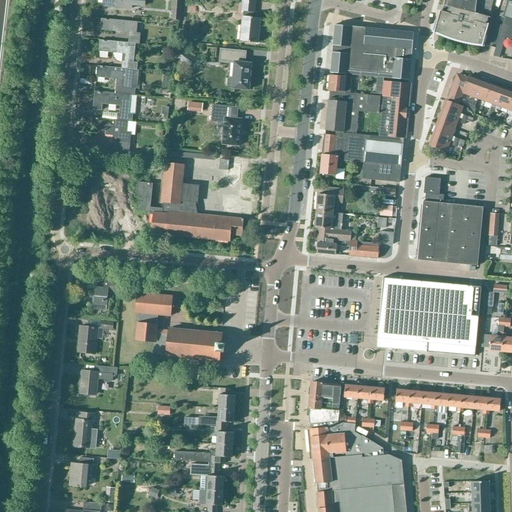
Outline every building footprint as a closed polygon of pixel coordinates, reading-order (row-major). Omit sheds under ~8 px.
[(132,6),(145,7),(145,0),(102,0),(102,7),(125,9),(132,9),(132,6)] [(172,0),(171,20),(180,20),(181,0),(172,0)] [(240,43),(257,45),(259,20),(253,19),(253,14),(255,14),(256,2),(241,0),(240,12),(243,12),(240,43)] [(442,0),(434,33),(483,46),(489,25),(487,25),(488,18),(490,19),(495,0),(442,0)] [(511,0),(509,0),(498,38),(511,41),(511,0)] [(128,43),(136,44),(140,45),(141,34),(137,34),(138,23),(102,20),(101,31),(113,32),(113,30),(116,30),(116,32),(129,34),(128,43)] [(496,24),(491,44),(496,45),(501,26),(496,24)] [(414,32),(335,25),(334,30),(330,73),(409,80),(414,32)] [(121,69),(133,70),(137,71),(138,63),(134,63),(136,44),(128,43),(100,41),(99,52),(110,53),(110,51),(114,52),(114,54),(114,57),(117,61),(121,62),(122,62),(121,69)] [(178,58),(189,66),(195,58),(185,50),(178,58)] [(249,82),(250,74),(249,74),(250,66),(250,65),(249,65),(240,64),(240,60),(241,52),(219,50),(218,63),(234,64),(232,80),(228,79),(226,81),(226,86),(227,88),(232,88),(231,90),(248,91),(248,90),(248,82),(249,82)] [(97,66),(96,78),(107,79),(108,77),(111,78),(111,80),(115,80),(115,87),(119,88),(119,95),(131,96),(135,97),(135,89),(131,89),(133,70),(121,69),(97,66)] [(461,94),(467,77),(457,74),(455,75),(446,101),(458,105),(462,94),(461,94)] [(344,93),(350,94),(351,77),(330,75),(328,92),(331,92),(344,93)] [(473,98),(480,80),(472,77),(471,78),(467,77),(461,94),(462,94),(473,98)] [(471,105),(470,107),(470,108),(474,114),(476,110),(475,108),(475,107),(474,106),(476,102),(477,102),(478,100),(485,103),(491,86),(488,84),(488,83),(480,80),(473,98),(472,101),(471,105)] [(369,136),(368,142),(378,143),(403,145),(403,139),(408,84),(384,82),(383,87),(382,97),(378,137),(369,136)] [(491,86),(485,103),(492,105),(491,108),(491,107),(489,112),(493,113),(495,109),(503,88),(495,85),(495,87),(491,86)] [(376,86),(375,96),(380,97),(382,97),(383,87),(376,86)] [(503,88),(495,109),(499,110),(500,111),(501,108),(507,111),(511,97),(511,93),(510,93),(511,91),(503,88)] [(375,96),(350,94),(344,93),(331,92),(330,102),(328,101),(325,130),(356,133),(358,113),(378,115),(380,97),(375,96)] [(95,93),(93,110),(102,111),(103,105),(106,105),(106,103),(109,104),(109,106),(120,107),(119,114),(117,114),(116,121),(128,122),(132,123),(133,115),(135,115),(137,97),(135,97),(131,96),(119,95),(114,95),(95,93)] [(443,104),(440,111),(458,118),(461,119),(462,115),(460,113),(462,107),(458,105),(446,101),(445,104),(443,104)] [(239,148),(241,121),(225,120),(226,109),(212,107),(211,123),(224,124),(222,146),(239,148)] [(440,111),(437,119),(439,120),(438,124),(454,130),(458,118),(440,111)] [(92,118),(91,130),(104,131),(104,137),(114,138),(114,142),(115,142),(114,151),(129,152),(131,135),(135,135),(136,123),(132,123),(128,122),(116,121),(92,118)] [(435,126),(432,134),(453,142),(457,143),(463,146),(464,142),(454,138),(452,136),(454,130),(438,124),(436,127),(435,126)] [(341,162),(363,164),(366,136),(335,133),(335,136),(324,135),(322,155),(321,155),(319,175),(335,176),(335,179),(342,180),(343,170),(341,170),(341,162)] [(432,134),(429,142),(431,143),(429,147),(446,152),(449,145),(451,146),(453,142),(432,134)] [(363,164),(362,179),(399,183),(403,145),(368,142),(369,136),(366,136),(363,164)] [(219,170),(228,170),(229,160),(220,159),(219,170)] [(199,186),(183,185),(185,165),(165,163),(161,203),(163,203),(163,209),(150,208),(153,184),(138,183),(136,197),(141,198),(140,212),(153,213),(151,234),(230,242),(231,235),(242,236),(243,219),(193,215),(194,203),(197,203),(199,186)] [(422,201),(442,203),(443,195),(439,194),(441,179),(425,177),(423,193),(425,193),(425,201),(422,201)] [(383,196),(395,197),(395,189),(384,188),(383,196)] [(318,195),(316,212),(332,214),(332,213),(337,214),(338,204),(342,204),(344,191),(326,189),(326,196),(318,195)] [(443,204),(442,203),(422,201),(416,260),(477,266),(483,208),(443,204)] [(380,215),(392,216),(393,206),(381,205),(380,215)] [(316,212),(315,228),(319,228),(318,239),(334,240),(350,242),(351,242),(356,242),(356,236),(351,235),(352,232),(341,231),(343,214),(337,214),(332,213),(332,214),(316,212)] [(489,236),(488,246),(497,246),(497,237),(498,219),(498,215),(490,215),(490,219),(489,236)] [(378,218),(377,228),(386,228),(386,223),(386,219),(379,218),(378,218)] [(381,241),(394,243),(395,230),(382,229),(381,241)] [(334,240),(318,239),(316,254),(336,256),(337,245),(333,245),(334,240)] [(350,242),(349,256),(358,257),(359,246),(366,246),(366,243),(356,242),(351,242),(350,242)] [(359,246),(358,257),(378,259),(379,245),(366,243),(366,246),(359,246)] [(511,261),(511,249),(500,248),(499,260),(511,261)] [(192,277),(183,276),(181,276),(180,284),(192,285),(192,277)] [(121,279),(115,278),(104,278),(103,288),(95,288),(93,309),(106,309),(108,293),(120,294),(121,279)] [(383,278),(377,347),(384,348),(475,356),(481,287),(383,278)] [(494,284),(493,292),(506,294),(507,286),(494,284)] [(182,331),(169,330),(169,332),(156,331),(158,315),(171,317),(173,297),(137,294),(135,313),(139,314),(136,341),(155,342),(154,354),(186,357),(186,359),(188,359),(188,358),(193,358),(192,360),(194,360),(194,358),(199,359),(199,360),(201,360),(201,359),(206,359),(206,361),(208,361),(208,359),(212,360),(212,362),(214,362),(214,360),(218,360),(218,362),(219,362),(220,353),(225,353),(226,345),(221,344),(222,334),(220,333),(220,335),(216,335),(216,333),(215,333),(215,335),(210,334),(210,332),(208,332),(208,334),(204,334),(204,332),(202,332),(202,333),(196,333),(196,331),(195,331),(195,333),(190,332),(190,331),(188,330),(188,332),(183,331),(183,330),(182,330),(182,331)] [(113,324),(100,323),(99,330),(113,331),(113,324)] [(483,336),(482,349),(490,349),(490,351),(502,352),(503,333),(504,327),(498,327),(497,337),(483,336)] [(77,354),(95,356),(97,330),(80,328),(77,354)] [(502,352),(511,353),(511,338),(506,338),(506,334),(503,333),(502,352)] [(116,376),(117,371),(118,368),(95,365),(95,370),(82,370),(82,374),(79,396),(93,397),(93,396),(97,396),(98,379),(113,380),(113,375),(116,376)] [(310,418),(310,425),(337,422),(339,400),(341,388),(334,388),(334,386),(311,383),(308,411),(309,411),(309,417),(310,418)] [(345,386),(344,398),(354,399),(354,401),(357,401),(357,399),(358,387),(345,386)] [(371,388),(358,387),(357,399),(363,400),(363,403),(366,404),(370,405),(371,388)] [(371,388),(370,405),(373,405),(373,401),(383,401),(384,390),(371,388)] [(218,410),(234,411),(235,397),(229,397),(229,390),(222,390),(221,396),(219,396),(218,410)] [(405,408),(408,408),(409,392),(396,391),(395,402),(405,403),(405,408)] [(422,393),(409,392),(408,408),(410,408),(411,404),(421,405),(422,393)] [(422,393),(421,405),(432,406),(431,410),(434,410),(435,394),(422,393)] [(435,394),(434,410),(437,411),(437,412),(445,413),(446,410),(447,410),(447,407),(448,395),(435,394)] [(457,413),(459,413),(461,397),(448,395),(447,407),(457,408),(457,413)] [(461,397),(459,413),(463,413),(463,409),(473,410),(474,398),(461,397)] [(482,415),(485,415),(487,399),(474,398),(473,410),(483,411),(482,415)] [(487,399),(485,415),(489,416),(489,411),(499,412),(500,400),(487,399)] [(158,406),(157,415),(170,415),(170,407),(158,406)] [(234,424),(234,411),(218,410),(218,417),(200,416),(199,425),(215,426),(215,428),(227,429),(228,424),(234,424)] [(97,429),(91,429),(92,422),(93,423),(94,415),(80,414),(79,421),(75,421),(73,447),(89,449),(89,447),(95,448),(97,429)] [(184,425),(195,425),(196,418),(184,417),(184,425)] [(337,422),(310,425),(310,431),(309,431),(312,460),(332,459),(332,452),(336,452),(336,454),(344,453),(344,458),(361,456),(361,458),(383,456),(382,457),(387,457),(387,456),(383,454),(383,450),(361,437),(359,437),(354,434),(354,433),(354,432),(355,425),(347,424),(345,424),(338,424),(337,424),(337,422)] [(216,446),(232,446),(233,435),(227,434),(227,429),(215,428),(214,433),(217,433),(216,446)] [(122,456),(129,456),(130,444),(123,444),(122,456)] [(232,446),(216,446),(216,451),(210,450),(210,453),(175,451),(174,461),(210,463),(210,464),(224,465),(225,458),(232,458),(232,446)] [(344,458),(332,459),(312,460),(315,485),(316,485),(317,494),(316,494),(318,511),(406,511),(401,461),(387,458),(382,457),(361,458),(361,456),(344,458)] [(93,466),(94,460),(80,459),(79,465),(72,464),(70,486),(85,488),(86,478),(92,479),(93,466)] [(190,475),(207,476),(206,492),(223,493),(224,478),(218,478),(219,464),(207,463),(207,465),(191,464),(190,475)] [(489,481),(471,481),(472,492),(489,492),(489,481)] [(105,502),(115,503),(116,488),(106,487),(105,502)] [(158,490),(152,488),(149,495),(154,498),(158,490)] [(200,491),(199,504),(206,505),(206,506),(207,507),(206,511),(216,511),(217,507),(222,507),(223,493),(206,492),(200,491)] [(489,492),(472,492),(472,503),(490,503),(489,492)] [(73,511),(64,511),(100,511),(101,505),(101,504),(100,504),(89,503),(88,503),(84,503),(83,511),(73,511)] [(489,511),(490,503),(472,503),(472,511),(489,511)]
